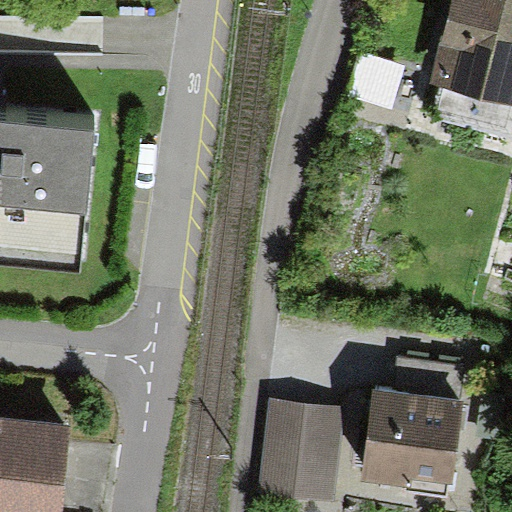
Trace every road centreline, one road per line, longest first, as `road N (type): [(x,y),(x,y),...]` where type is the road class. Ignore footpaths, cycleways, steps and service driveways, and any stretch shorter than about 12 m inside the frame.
road 1 (residential): [(193,0),(152,365)]
road 2 (residential): [(331,0),(278,180),(252,342)]
road 3 (residential): [(0,350),(152,365)]
road 4 (residential): [(152,365),(130,511)]
